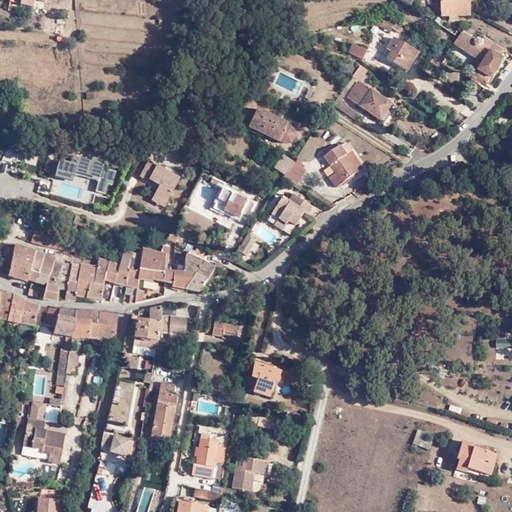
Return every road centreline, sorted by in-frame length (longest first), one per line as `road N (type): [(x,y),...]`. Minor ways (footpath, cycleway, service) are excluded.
road 1 (unclassified): [(121,309),(241,291),(308,233),(469,132),(511,84)]
road 2 (unclassified): [(74,511),(121,309)]
road 3 (track): [(327,378),(349,397),(511,439)]
road 4 (track): [(279,255),(278,344),(321,365),(327,378)]
road 5 (unknown): [(377,32),(375,65),(475,124)]
road 6 (track): [(327,378),(297,511)]
road 7 (residential): [(0,278),(41,302),(121,309)]
